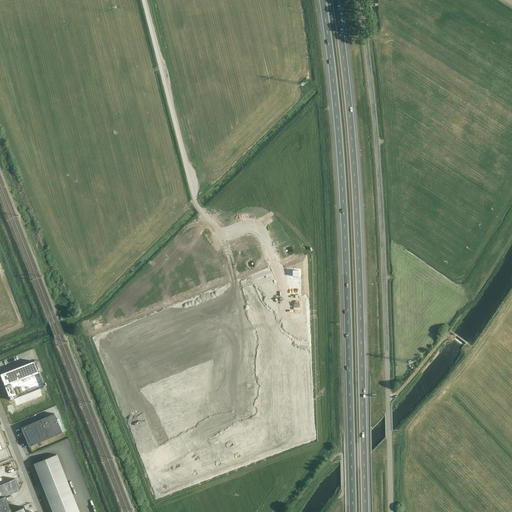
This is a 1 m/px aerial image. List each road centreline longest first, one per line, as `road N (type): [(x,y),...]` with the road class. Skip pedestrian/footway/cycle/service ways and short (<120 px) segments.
road 1 (unclassified): [(390,511),(381,211),(359,0)]
road 2 (motorway): [(323,0),(342,186),(352,511)]
road 3 (motorway): [(365,511),(355,186),(336,0)]
road 4 (track): [(328,511),(343,491),(340,454),(291,511)]
